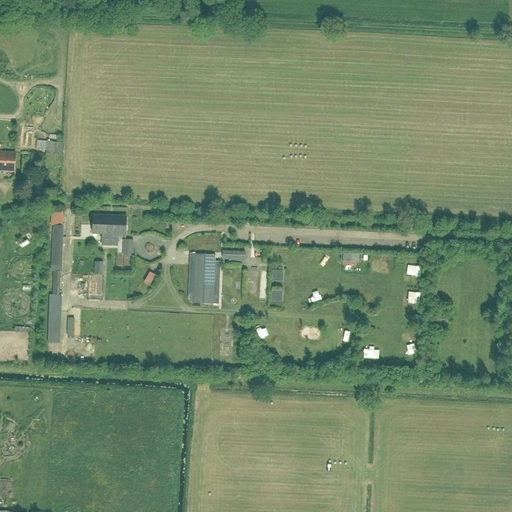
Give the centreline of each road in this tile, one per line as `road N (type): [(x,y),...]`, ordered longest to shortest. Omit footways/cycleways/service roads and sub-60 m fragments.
road 1 (track): [(511,242),(203,227),(145,207),(0,199)]
road 2 (track): [(511,34),(0,9)]
road 3 (track): [(66,301),(460,323)]
road 4 (track): [(0,117),(19,113),(25,84),(60,82),(60,42)]
